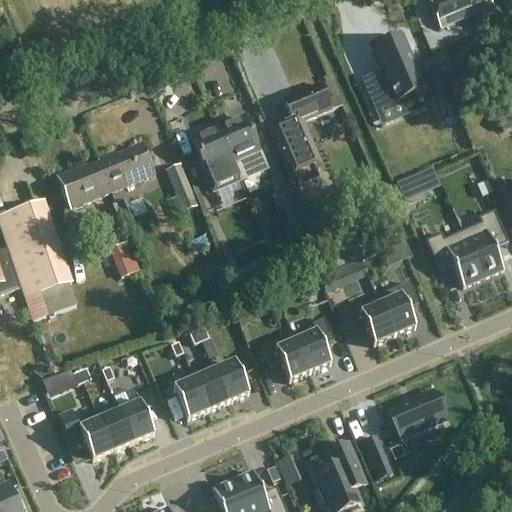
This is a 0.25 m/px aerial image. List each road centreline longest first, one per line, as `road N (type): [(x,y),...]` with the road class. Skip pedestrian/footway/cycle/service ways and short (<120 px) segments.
road 1 (residential): [(511,315),(128,483),(104,511)]
road 2 (track): [(454,339),(291,0)]
road 3 (tertiary): [(0,125),(291,0)]
